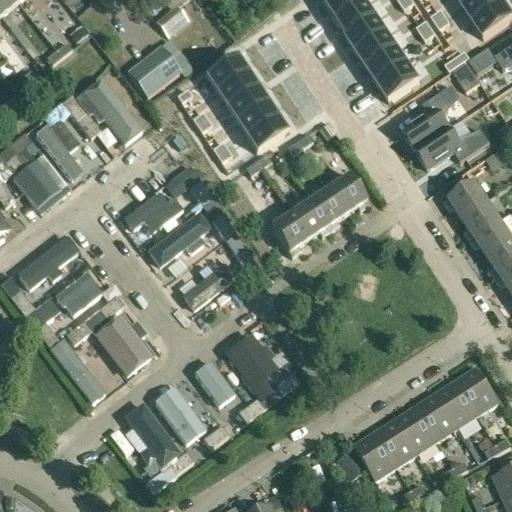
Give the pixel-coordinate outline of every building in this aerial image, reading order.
[(0,0),(0,20),(0,21),(18,7),(12,0),(0,0)] [(317,0),(326,13),(345,0),(317,0)] [(361,0),(345,0),(326,13),(336,28),(367,8),(361,0)] [(400,9),(410,2),(408,0),(398,0),(396,2),(400,9)] [(453,0),(461,11),(476,0),(453,0)] [(497,0),(476,0),(461,11),(472,27),(502,6),(497,0)] [(410,2),(400,9),(404,15),(414,8),(410,2)] [(511,20),(502,6),(472,27),(483,43),(511,23),(511,20)] [(367,8),(336,28),(347,44),(377,24),(367,8)] [(431,22),(436,28),(446,22),(441,15),(431,22)] [(182,31),(170,17),(156,28),(168,42),(182,31)] [(450,28),(446,22),(436,28),(440,35),(450,28)] [(377,24),(347,44),(357,59),(387,39),(377,24)] [(420,39),(430,33),(426,26),(416,33),(420,39)] [(430,33),(420,39),(425,46),(435,39),(430,33)] [(387,39),(357,59),(367,75),(398,55),(387,39)] [(56,55),(62,62),(72,54),(66,47),(56,55)] [(511,49),(494,62),(503,75),(511,70),(511,49)] [(162,52),(129,78),(149,103),(182,77),(162,52)] [(62,62),(56,55),(46,63),(52,69),(62,62)] [(398,55),(367,75),(377,90),(408,70),(398,55)] [(465,57),(455,64),(459,70),(469,64),(465,57)] [(236,60),(205,81),(216,97),(246,76),(236,60)] [(449,77),(459,70),(455,64),(445,71),(449,77)] [(467,69),(453,77),(467,97),(480,89),(467,69)] [(408,70),(377,90),(389,107),(419,86),(408,70)] [(14,74),(3,82),(9,90),(20,82),(14,74)] [(20,83),(25,90),(35,82),(30,75),(20,83)] [(246,76),(216,97),(226,112),(256,91),(246,76)] [(25,90),(20,83),(10,91),(15,98),(25,90)] [(81,97),(118,149),(138,135),(100,83),(81,97)] [(256,91),(226,112),(236,127),(266,106),(256,91)] [(429,120),(403,137),(415,156),(449,134),(441,122),(460,104),(451,91),(422,110),(429,120)] [(178,100),(182,106),(192,100),(188,94),(178,100)] [(62,108),(76,125),(85,118),(71,100),(62,108)] [(266,106),(236,127),(246,142),(276,121),(266,106)] [(193,123),(198,130),(207,123),(203,117),(193,123)] [(99,136),(85,118),(76,125),(90,143),(91,143),(95,139),(99,136)] [(276,121),(246,142),(256,157),(287,137),(276,121)] [(212,129),(207,123),(198,130),(202,136),(212,129)] [(511,144),(511,136),(509,132),(507,129),(498,135),(506,149),(511,144)] [(80,180),(43,130),(30,140),(67,190),(80,180)] [(449,134),(415,156),(428,174),(453,157),(460,167),(489,148),(481,135),(456,145),(449,134)] [(297,146),(302,153),(312,146),(307,139),(297,146)] [(302,153),(297,146),(286,153),(291,160),(302,153)] [(217,159),(227,153),(223,147),(213,153),(217,159)] [(227,153),(217,159),(222,166),(232,159),(227,153)] [(266,159),(255,166),(260,174),(271,167),(266,159)] [(33,161),(7,183),(34,215),(61,193),(33,161)] [(260,174),(255,166),(245,173),(250,180),(260,174)] [(176,203),(190,192),(200,185),(191,172),(167,191),(176,203)] [(348,179),(328,192),(346,219),(356,212),(359,216),(369,210),(348,179)] [(200,185),(190,192),(202,211),(202,210),(212,204),(200,185)] [(0,206),(4,211),(14,204),(0,187),(0,186),(0,206)] [(461,224),(487,207),(474,187),(443,207),(450,217),(454,214),(461,224)] [(309,205),(330,236),(338,230),(335,226),(346,219),(328,192),(309,205)] [(136,249),(173,219),(157,198),(119,228),(136,249)] [(309,205),(290,218),(308,244),(318,237),(321,242),(330,236),(309,205)] [(500,225),(487,207),(461,224),(468,235),(464,237),(469,246),(500,225)] [(221,218),(211,225),(224,244),(234,237),(221,218)] [(308,244),(290,218),(271,231),(291,262),(300,256),(297,251),(308,244)] [(479,252),(486,262),(511,244),(511,243),(500,225),(469,246),(475,254),(479,252)] [(159,277),(206,245),(193,228),(147,259),(159,277)] [(511,272),(511,244),(486,262),(493,272),(489,275),(494,284),(511,272)] [(63,247),(13,280),(30,305),(80,271),(63,247)] [(235,259),(234,260),(247,278),(257,272),(244,253),(235,259)] [(505,289),(511,300),(511,299),(511,272),(494,284),(500,292),(505,289)] [(188,320),(219,294),(203,274),(174,298),(188,320)] [(83,280),(37,315),(52,335),(98,300),(83,280)] [(10,303),(24,321),(33,313),(33,312),(20,295),(19,296),(10,303)] [(123,311),(116,301),(98,315),(106,324),(123,311)] [(91,322),(84,327),(90,334),(97,329),(91,322)] [(126,383),(150,364),(117,324),(93,342),(126,383)] [(83,326),(66,340),(73,350),(91,336),(83,326)] [(35,335),(49,353),(58,345),(44,327),(35,335)] [(248,345),(269,371),(280,361),(260,336),(248,345)] [(60,346),(47,357),(90,410),(103,399),(60,346)] [(189,385),(221,427),(241,411),(210,369),(189,385)] [(456,388),(477,421),(498,408),(476,373),(461,382),(463,384),(456,388)] [(298,388),(291,378),(273,391),(280,401),(298,388)] [(477,421),(456,388),(449,393),(448,390),(434,399),(457,434),(477,421)] [(172,393),(152,407),(183,450),(203,436),(172,393)] [(416,414),(436,447),(457,434),(434,399),(421,408),(422,410),(416,414)] [(238,418),(245,427),(263,414),(256,404),(238,418)] [(120,425),(158,475),(178,460),(140,410),(120,425)] [(394,425),(416,460),(436,447),(416,414),(409,419),(407,416),(394,425)] [(396,473),(416,460),(394,425),(380,434),(382,436),(375,440),(396,473)] [(210,454),(228,440),(221,431),(203,444),(210,454)] [(375,486),(396,473),(375,440),(368,444),(367,442),(352,451),(375,486)] [(495,450),(499,458),(510,452),(506,444),(495,450)] [(499,458),(495,450),(484,456),(488,464),(499,458)] [(353,455),(336,466),(350,487),(367,477),(353,455)] [(175,480),(193,467),(185,457),(167,470),(175,480)] [(464,467),(453,473),(457,481),(468,475),(464,467)] [(160,477),(151,484),(145,489),(152,499),(175,482),(174,480),(168,472),(160,477)] [(511,472),(492,482),(502,505),(511,500),(511,472)] [(457,481),(453,473),(441,479),(446,487),(457,481)] [(422,490),(410,496),(415,503),(426,497),(422,490)] [(278,511),(298,503),(293,492),(271,502),(275,511),(278,511)] [(403,509),(415,503),(410,496),(399,502),(403,509)] [(505,511),(511,511),(511,500),(502,505),(505,511)] [(474,511),(484,511),(480,501),(471,505),(474,511)]
